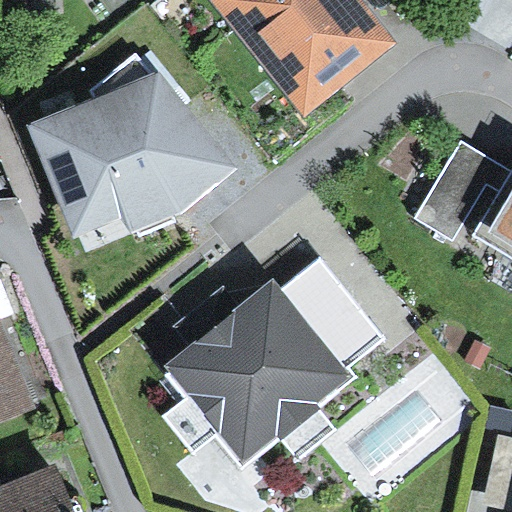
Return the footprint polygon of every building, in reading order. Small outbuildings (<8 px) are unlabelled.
[(376,0),(221,0),(312,117),(410,43),(376,0)] [(244,181),(153,58),(50,134),(141,257),(244,181)] [(511,184),(483,232),(511,249),(511,184)] [(285,262),(177,352),(262,454),(371,364),(285,262)] [(5,279),(0,281),(0,442),(60,419),(5,279)] [(84,511),(72,479),(0,507),(0,511),(84,511)]
